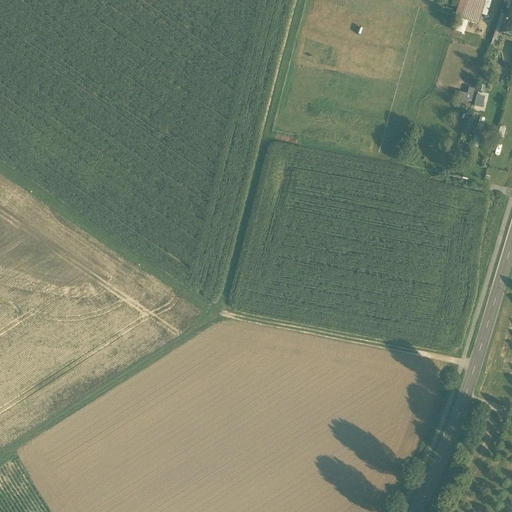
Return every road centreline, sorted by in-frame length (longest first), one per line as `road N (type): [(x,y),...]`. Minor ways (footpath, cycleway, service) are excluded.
road 1 (track): [(301,0),(221,314)]
road 2 (tertiary): [(414,511),(463,402),(511,242)]
